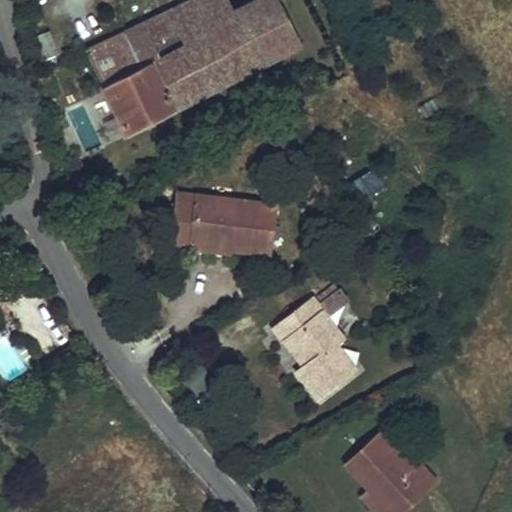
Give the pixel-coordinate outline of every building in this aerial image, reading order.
[(222,0),(193,0),(81,53),(127,136),(258,66),(222,0)] [(273,0),(222,0),(258,66),(297,46),(273,0)] [(344,185),(356,206),(385,190),(373,169),(344,185)] [(259,259),(265,207),(168,196),(161,252),(181,255),(182,249),(183,241),(223,245),(222,254),(259,259)] [(183,241),(182,249),(181,255),(221,261),(222,254),(223,245),(183,241)] [(339,287),(316,305),(327,318),(349,300),(339,287)] [(310,297),(272,328),(284,344),(294,336),(312,359),(303,367),(296,371),(318,399),(355,369),(335,342),(341,337),(327,318),(316,305),(310,297)] [(294,336),(284,344),(303,367),(312,359),(294,336)] [(411,470),(365,429),(360,433),(407,475),(411,470)] [(407,475),(360,433),(333,462),(360,486),(359,488),(384,511),(387,511),(423,472),(416,466),(411,470),(407,475)] [(384,511),(359,488),(352,495),(370,511),(384,511)]
